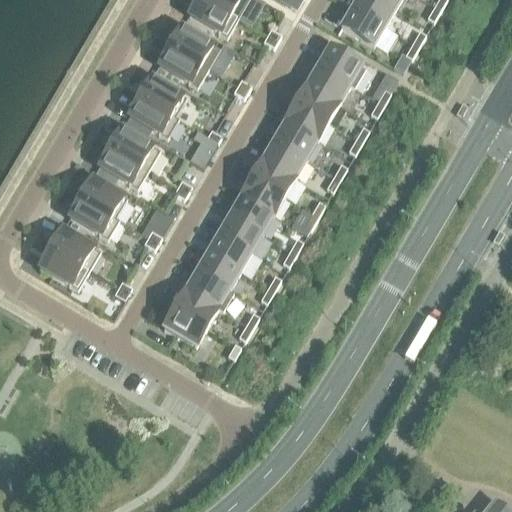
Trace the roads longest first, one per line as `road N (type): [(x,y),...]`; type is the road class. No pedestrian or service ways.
road 1 (primary): [(482,134),(292,449),(230,511)]
road 2 (residential): [(319,0),(117,346)]
road 3 (primary): [(297,511),(335,471),(511,179)]
road 4 (residential): [(258,430),(290,395),(435,138)]
road 5 (unclassified): [(344,511),(394,449),(511,247)]
road 6 (residential): [(0,249),(146,0)]
road 7 (residential): [(258,430),(117,346)]
road 8 (residential): [(117,346),(0,278)]
road 9 (residential): [(170,511),(230,465),(258,430)]
